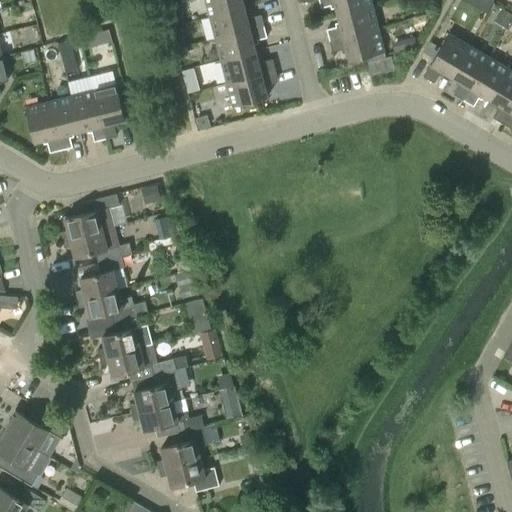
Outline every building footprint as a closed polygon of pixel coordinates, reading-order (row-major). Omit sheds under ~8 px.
[(204,0),(209,17),(244,8),(241,0),(204,0)] [(337,15),(372,6),(370,0),(318,0),(320,8),(334,4),(337,15)] [(461,0),(483,12),(489,0),(461,0)] [(329,41),(377,28),(372,6),(337,15),(340,26),(326,29),(329,41)] [(244,8),(209,17),(215,39),(263,26),(260,15),(247,19),(244,8)] [(506,26),(511,17),(511,16),(503,10),(497,20),(506,26)] [(263,26),(215,39),(220,61),(255,52),(253,41),(266,37),(263,26)] [(383,51),(377,28),(329,41),(332,52),(345,48),(348,60),(383,51)] [(109,30),(98,33),(101,44),(112,42),(109,30)] [(441,71),(450,77),(469,45),(448,33),(439,48),(433,58),(422,76),(433,83),(441,71)] [(69,39),(57,42),(64,71),(76,68),(69,39)] [(433,58),(439,48),(429,42),(423,52),(433,58)] [(463,100),(488,57),(469,45),(450,77),(460,82),(453,94),(463,100)] [(385,57),(383,51),(348,60),(350,66),(367,62),(385,57)] [(255,52),(220,61),(226,83),(274,70),(272,59),(258,63),(255,52)] [(394,69),(391,56),(385,57),(367,62),(370,75),(394,69)] [(490,100),(508,69),(488,57),(463,100),(473,106),(480,94),(490,100)] [(502,123),(511,106),(511,71),(508,69),(490,100),(499,105),(492,118),(502,123)] [(277,82),(274,70),(226,83),(232,106),(267,97),(264,85),(277,82)] [(113,122),(125,119),(113,72),(89,78),(92,90),(105,139),(116,136),(113,122)] [(199,89),(197,81),(185,84),(187,92),(199,89)] [(105,139),(92,90),(70,96),(79,131),(90,128),(94,142),(105,139)] [(79,131),(70,96),(48,101),(61,150),(72,147),(68,133),(79,131)] [(49,153),(61,150),(48,101),(25,107),(34,142),(46,139),(49,153)] [(511,106),(502,123),(511,129),(511,106)] [(199,129),(210,126),(206,115),(196,118),(199,129)] [(160,200),(157,186),(141,190),(145,204),(160,200)] [(119,205),(116,194),(82,202),(85,213),(64,218),(67,230),(60,232),(62,240),(114,226),(109,207),(119,205)] [(172,236),(167,217),(155,220),(160,239),(172,236)] [(119,246),(114,226),(62,240),(64,247),(71,245),(74,257),(95,252),(97,262),(120,256),(131,254),(128,244),(119,246)] [(75,291),(77,299),(117,289),(112,270),(123,267),(120,256),(97,262),(77,267),(80,278),(83,290),(75,291)] [(178,259),(175,259),(178,271),(186,268),(184,257),(178,259)] [(110,312),(113,322),(136,316),(147,313),(144,301),(133,304),(131,297),(120,300),(117,289),(77,299),(79,307),(87,305),(90,317),(110,312)] [(0,308),(17,310),(18,297),(0,295),(0,308)] [(184,300),(188,329),(202,327),(198,298),(184,300)] [(146,325),(139,327),(136,316),(113,322),(115,332),(102,336),(105,347),(97,349),(99,357),(151,344),(146,325)] [(211,331),(202,333),(204,342),(216,339),(214,330),(211,331)] [(173,359),(156,363),(151,344),(99,357),(101,365),(109,363),(112,375),(150,365),(153,375),(187,366),(185,356),(173,359)] [(511,364),(511,350),(508,348),(502,358),(511,365),(511,364)] [(185,368),(187,366),(153,375),(155,386),(133,391),(136,403),(129,405),(131,413),(173,402),(170,390),(190,385),(185,368)] [(227,418),(243,414),(239,400),(224,404),(227,418)] [(177,421),(180,432),(203,426),(200,415),(189,418),(187,410),(176,413),(173,402),(131,413),(133,420),(140,418),(143,430),(177,421)] [(15,410),(4,429),(37,449),(37,450),(48,457),(60,438),(59,437),(66,426),(45,414),(39,424),(15,410)] [(214,424),(203,427),(203,426),(180,432),(182,442),(161,448),(164,459),(156,461),(158,469),(200,458),(197,447),(208,444),(219,441),(214,424)] [(48,457),(37,450),(37,449),(4,429),(0,435),(0,452),(16,463),(10,473),(31,485),(38,474),(40,476),(50,458),(48,457)] [(239,436),(242,448),(252,446),(254,445),(250,429),(243,431),(244,434),(239,436)] [(203,470),(200,458),(158,469),(160,477),(168,475),(171,486),(192,481),(195,491),(218,486),(214,467),(203,470)] [(76,459),(71,468),(78,472),(80,468),(77,459),(76,459)] [(0,487),(0,511),(23,511),(28,504),(39,511),(45,500),(25,488),(18,498),(0,487)] [(71,511),(72,511),(81,498),(68,491),(60,506),(71,511)] [(151,511),(136,503),(129,511),(151,511)]
